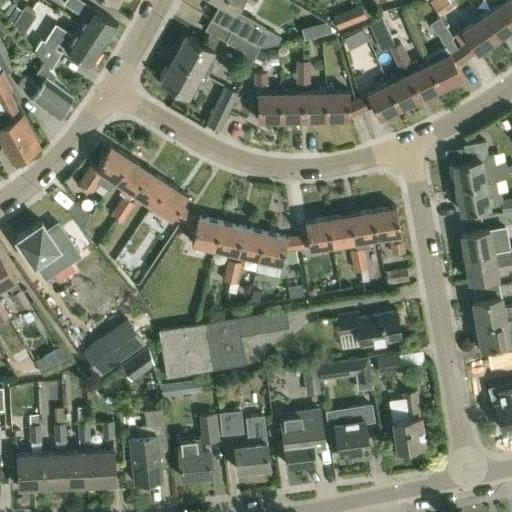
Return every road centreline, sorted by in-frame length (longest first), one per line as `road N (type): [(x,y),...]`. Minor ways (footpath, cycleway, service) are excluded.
road 1 (residential): [(474,478),(411,148)]
road 2 (residential): [(113,86),(188,136),(255,166),(327,169),(411,148)]
road 3 (residential): [(0,202),(84,133),(113,86)]
road 4 (residential): [(327,511),(474,478)]
